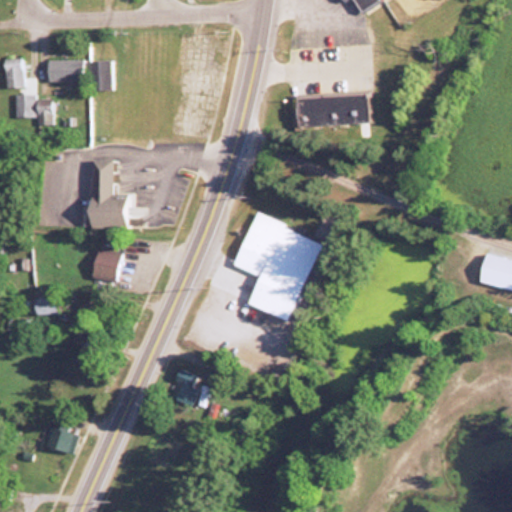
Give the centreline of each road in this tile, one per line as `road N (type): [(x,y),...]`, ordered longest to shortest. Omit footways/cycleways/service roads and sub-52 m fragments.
road 1 (primary): [(75,511),(220,182),(258,0)]
road 2 (residential): [(233,136),(511,233)]
road 3 (residential): [(257,8),(0,20)]
